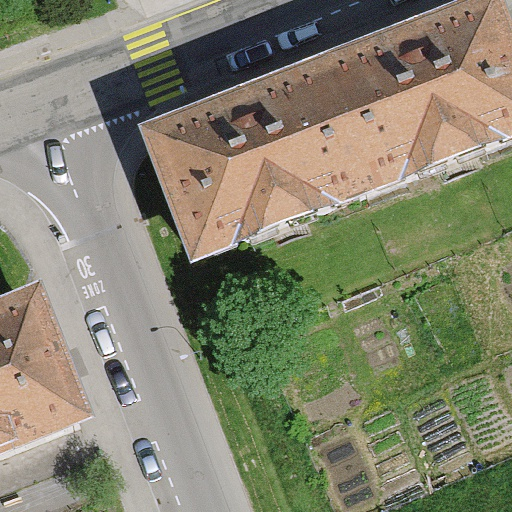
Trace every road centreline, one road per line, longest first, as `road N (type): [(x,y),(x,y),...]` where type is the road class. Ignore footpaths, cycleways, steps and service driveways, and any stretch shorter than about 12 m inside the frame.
road 1 (residential): [(201,511),(42,95)]
road 2 (tertiary): [(288,0),(42,95)]
